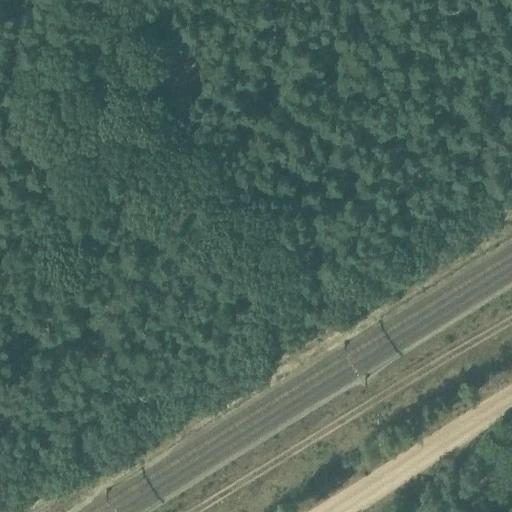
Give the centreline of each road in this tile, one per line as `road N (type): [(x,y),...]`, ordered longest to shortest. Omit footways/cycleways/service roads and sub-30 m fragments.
road 1 (track): [(511,195),(9,511)]
road 2 (track): [(198,511),(511,320)]
